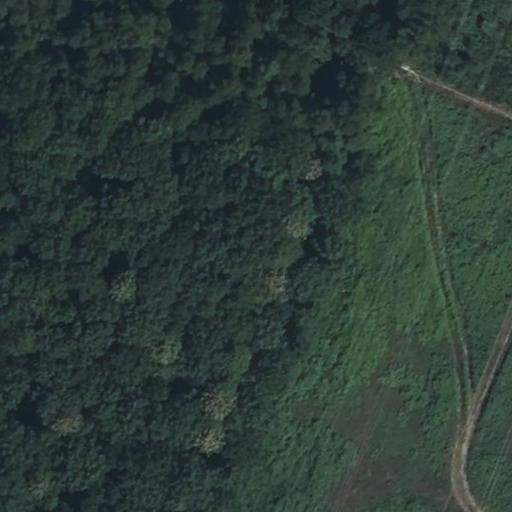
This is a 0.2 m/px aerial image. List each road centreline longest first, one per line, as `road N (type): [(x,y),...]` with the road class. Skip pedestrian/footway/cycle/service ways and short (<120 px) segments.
road 1 (track): [(511,120),(418,74),(277,29),(135,0)]
road 2 (track): [(484,511),(465,487),(459,454),(511,318)]
